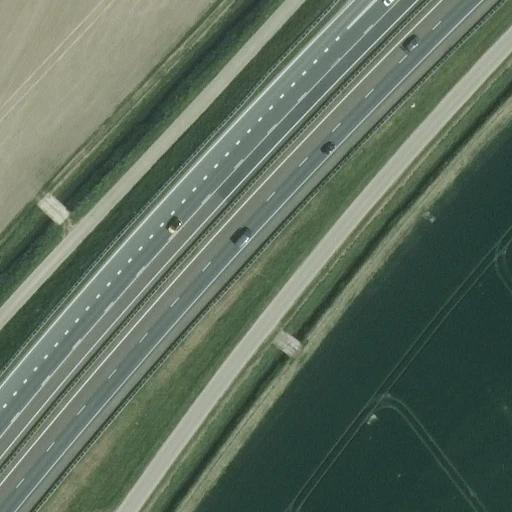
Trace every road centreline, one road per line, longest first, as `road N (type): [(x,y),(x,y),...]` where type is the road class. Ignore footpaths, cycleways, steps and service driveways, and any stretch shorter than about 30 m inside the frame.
road 1 (motorway): [(0,510),(330,128),(462,0)]
road 2 (unclassified): [(134,511),(290,295),(511,44)]
road 3 (motorway): [(337,59),(0,434)]
road 4 (unclassified): [(0,323),(290,0)]
